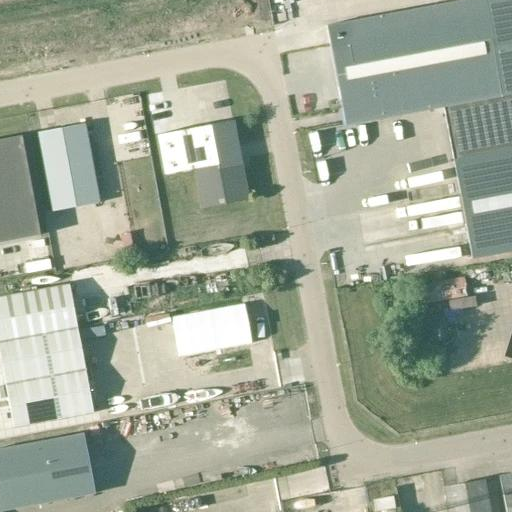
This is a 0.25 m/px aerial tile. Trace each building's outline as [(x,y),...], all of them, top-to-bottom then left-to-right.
[(511,0),(471,0),(325,27),(344,127),(443,108),(471,260),(511,252),(511,0)] [(285,21),(284,14),(276,15),(277,22),(285,21)] [(194,171),(201,209),(248,201),(233,121),(154,136),(162,177),(194,171)] [(84,125),(36,134),(51,213),(99,204),(84,125)] [(0,140),(0,243),(39,236),(21,137),(0,140)] [(366,276),(469,262),(461,207),(426,212),(425,205),(457,200),(450,154),(421,158),(423,172),(396,176),(402,212),(358,219),(366,276)] [(69,285),(0,297),(0,356),(13,428),(93,414),(69,285)] [(434,317),(444,315),(440,295),(431,296),(434,317)] [(159,328),(140,328),(141,355),(160,354),(159,328)] [(165,388),(176,386),(173,364),(162,366),(165,388)] [(0,450),(0,511),(94,495),(83,435),(0,450)] [(505,511),(511,511),(511,475),(499,478),(505,511)] [(447,511),(488,511),(483,482),(443,490),(447,511)] [(393,497),(373,501),(375,511),(377,511),(395,509),(393,497)]
